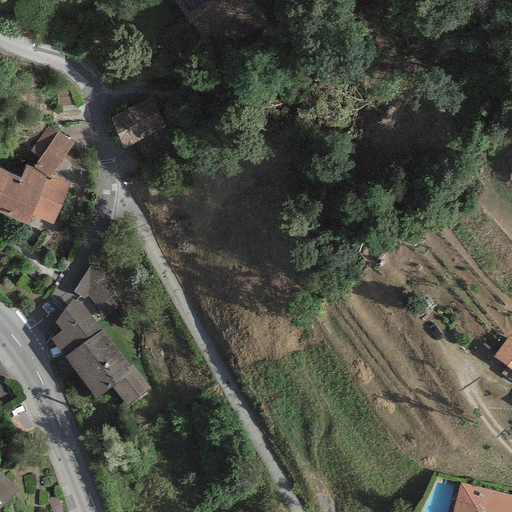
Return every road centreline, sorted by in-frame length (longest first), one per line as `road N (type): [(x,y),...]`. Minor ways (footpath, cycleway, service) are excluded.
road 1 (residential): [(0,28),(79,95),(110,197),(61,294),(14,338)]
road 2 (tertiary): [(14,338),(96,511)]
